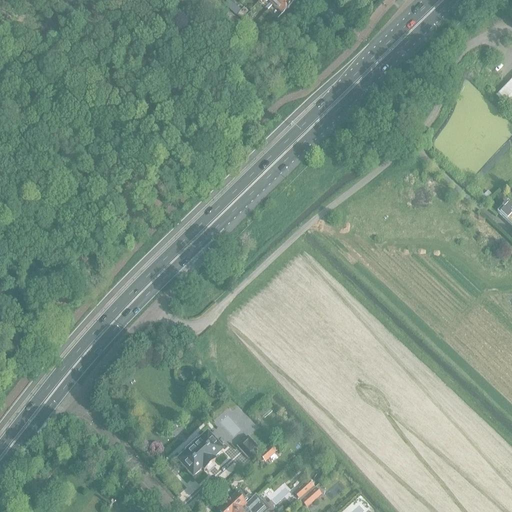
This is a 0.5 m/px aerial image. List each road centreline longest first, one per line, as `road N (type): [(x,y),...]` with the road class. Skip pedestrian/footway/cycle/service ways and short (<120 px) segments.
road 1 (primary): [(431,0),(159,263),(0,448)]
road 2 (primary): [(219,224),(451,0)]
road 3 (primary): [(10,456),(109,335),(219,224)]
road 4 (residential): [(78,403),(180,284),(219,224)]
road 5 (residential): [(173,511),(78,403)]
